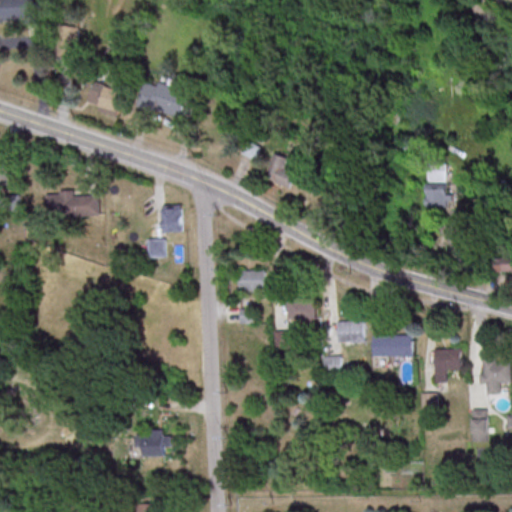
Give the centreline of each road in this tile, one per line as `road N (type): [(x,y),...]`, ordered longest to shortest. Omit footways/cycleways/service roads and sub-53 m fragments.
road 1 (tertiary): [(511,307),(356,262),(245,200),(0,110)]
road 2 (residential): [(216,511),(204,183)]
